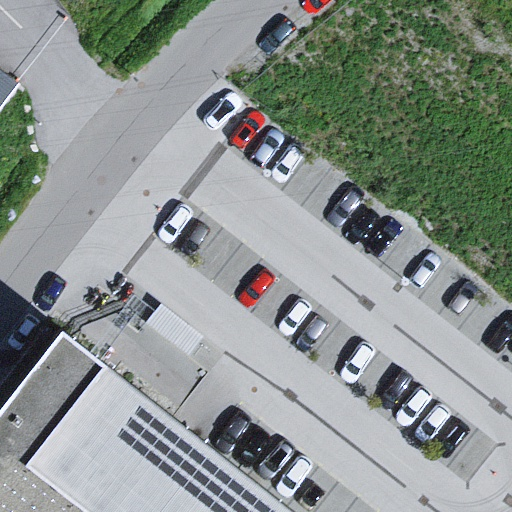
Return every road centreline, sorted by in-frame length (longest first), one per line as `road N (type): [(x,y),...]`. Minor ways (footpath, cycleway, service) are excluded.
road 1 (unclassified): [(249,0),(153,89),(107,146)]
road 2 (unclassified): [(107,146),(0,3)]
road 3 (unclassified): [(107,146),(0,284)]
